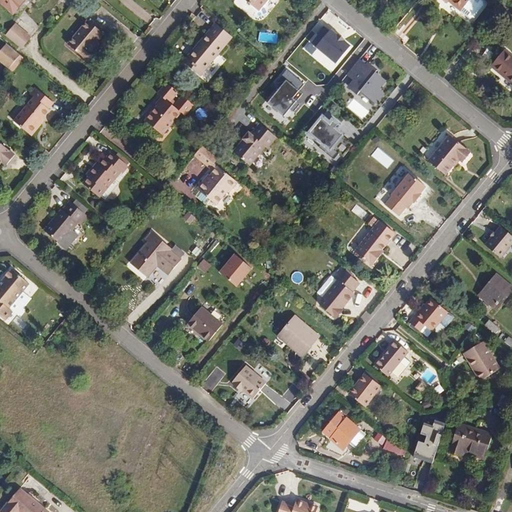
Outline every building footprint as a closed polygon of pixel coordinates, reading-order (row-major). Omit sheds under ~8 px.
[(0,0),(0,2),(13,13),(23,0),(0,0)] [(244,0),(258,11),(267,0),(244,0)] [(482,1),(481,0),(440,0),(442,1),(443,0),(446,0),(448,2),(468,18),(472,17),(482,4),(482,1)] [(97,43),(104,35),(88,22),(68,46),(89,64),(97,54),(95,52),(98,48),(97,43)] [(31,38),(15,24),(6,35),(22,48),(31,38)] [(203,71),(223,48),(218,44),(227,34),(215,24),(199,43),(200,44),(187,59),(193,64),(192,65),(195,68),(197,66),(203,71)] [(350,47),(331,31),(329,33),(323,27),(311,42),(336,63),(350,47)] [(231,38),(227,34),(218,44),(223,48),(231,38)] [(200,44),(199,43),(184,61),(200,75),(203,71),(197,66),(195,68),(192,65),(193,64),(187,59),(200,44)] [(0,61),(9,69),(20,55),(7,44),(0,51),(0,61)] [(511,56),(504,50),(490,66),(505,78),(507,75),(511,79),(511,56)] [(24,58),(20,55),(9,69),(12,72),(24,58)] [(377,71),(368,64),(366,66),(358,60),(347,74),(355,80),(349,87),(358,94),(360,92),(375,104),(383,94),(378,90),(385,82),(375,74),(377,71)] [(303,85),(287,71),(276,84),(280,88),(268,103),(284,117),(291,110),(294,112),(300,104),(296,101),(303,94),(298,90),(303,85)] [(160,133),(167,125),(169,127),(181,113),(184,116),(193,105),(182,95),(173,106),(170,103),(178,93),(167,83),(158,93),(164,98),(145,120),(160,133)] [(48,109),(53,103),(35,88),(30,94),(34,97),(14,121),(31,136),(39,126),(37,125),(43,118),(50,110),(48,109)] [(339,125),(332,120),(330,123),(322,116),(307,134),(320,145),(318,147),(334,160),(339,154),(343,157),(353,145),(342,136),(344,135),(336,128),(339,125)] [(250,166),(264,148),(266,150),(276,137),(260,124),(251,135),(249,133),(233,152),(250,166)] [(169,127),(167,125),(160,133),(162,135),(169,127)] [(429,162),(445,175),(459,159),(463,163),(471,153),(450,136),(429,162)] [(376,156),(384,147),(375,140),(367,149),(376,156)] [(0,163),(1,162),(6,166),(15,155),(0,142),(0,163)] [(218,159),(202,146),(195,156),(210,168),(214,164),(218,159)] [(99,198),(120,173),(122,174),(128,166),(111,152),(106,158),(104,157),(98,164),(94,169),(93,168),(86,175),(88,177),(82,183),(99,198)] [(216,205),(228,191),(229,193),(237,182),(218,167),(214,171),(210,176),(205,182),(204,180),(197,189),(199,191),(195,196),(205,204),(209,199),(216,205)] [(409,173),(391,196),(392,196),(384,205),(398,216),(405,208),(407,209),(413,202),(414,203),(421,194),(420,194),(426,187),(409,173)] [(61,244),(78,223),(80,224),(88,215),(70,201),(63,210),(62,209),(44,230),(61,244)] [(355,251),(372,265),(383,251),(382,250),(386,245),(396,233),(380,220),(355,251)] [(511,233),(503,226),(488,245),(503,257),(511,246),(511,233)] [(130,264),(138,270),(143,263),(153,271),(157,266),(158,264),(170,273),(181,260),(170,251),(171,249),(151,233),(145,240),(148,242),(130,264)] [(265,241),(254,233),(248,240),(259,248),(265,241)] [(220,272),(238,288),(255,269),(237,253),(220,272)] [(205,273),(212,265),(205,259),(198,267),(205,273)] [(143,263),(138,270),(147,278),(153,271),(143,263)] [(170,273),(158,264),(157,266),(169,276),(170,273)] [(9,308),(10,307),(20,316),(25,310),(23,308),(31,298),(22,292),(29,283),(12,269),(0,282),(0,316),(5,321),(12,311),(9,308)] [(340,308),(343,304),(344,305),(354,293),(352,291),(359,283),(343,269),(336,279),(337,281),(323,297),(324,299),(319,305),(334,317),(341,309),(340,308)] [(499,308),(511,291),(511,284),(498,273),(486,289),(488,291),(484,297),(499,308)] [(422,311),(412,322),(424,332),(428,326),(435,332),(444,321),(449,325),(455,317),(434,299),(424,312),(422,311)] [(209,341),(223,324),(201,307),(187,324),(209,341)] [(25,329),(28,323),(14,316),(11,323),(25,329)] [(316,335),(294,316),(277,335),(300,354),(316,335)] [(490,320),(486,326),(495,334),(500,329),(490,320)] [(389,350),(377,364),(390,375),(409,351),(396,339),(388,349),(389,350)] [(502,370),(486,342),(466,354),(478,374),(481,372),(486,379),(502,370)] [(242,389),(253,399),(266,383),(245,365),(232,381),(234,382),(232,384),(240,391),(242,389)] [(486,379),(481,372),(478,374),(482,381),(486,379)] [(368,373),(352,392),(367,405),(384,386),(368,373)] [(341,411),(326,430),(333,436),(333,437),(346,447),(352,440),(357,445),(367,432),(349,417),(348,417),(341,411)] [(436,464),(449,425),(437,421),(435,426),(426,423),(422,435),(429,437),(427,444),(420,442),(415,457),(436,464)] [(463,424),(454,454),(465,457),(468,449),(489,456),(496,435),(463,424)] [(48,511),(19,488),(0,511),(48,511)] [(283,502),(280,511),(317,511),(319,508),(297,500),(296,506),(283,502)]
